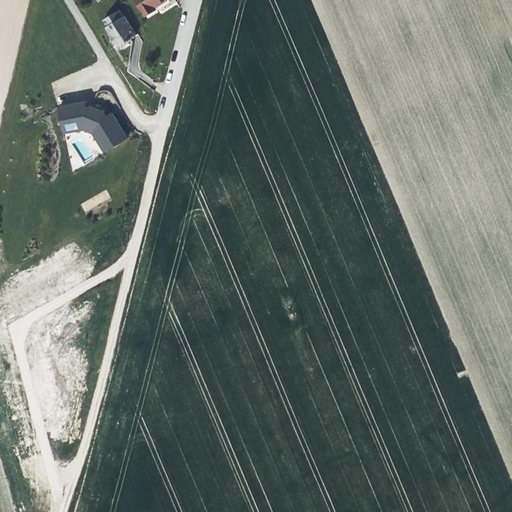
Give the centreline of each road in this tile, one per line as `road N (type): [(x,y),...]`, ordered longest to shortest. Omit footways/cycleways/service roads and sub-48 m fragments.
road 1 (track): [(59,511),(125,263),(24,322),(43,430)]
road 2 (unclassified): [(125,263),(193,0)]
road 3 (track): [(159,131),(143,127),(65,0)]
